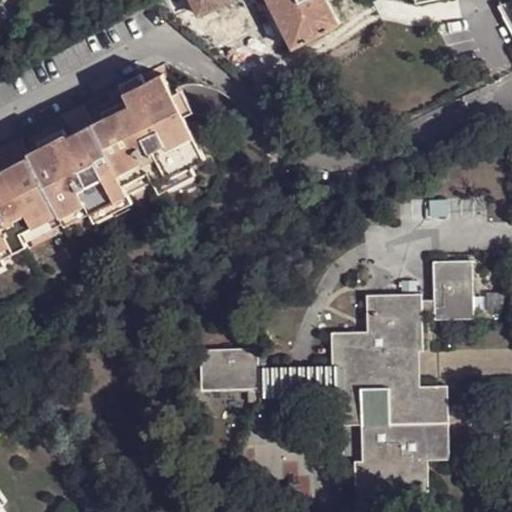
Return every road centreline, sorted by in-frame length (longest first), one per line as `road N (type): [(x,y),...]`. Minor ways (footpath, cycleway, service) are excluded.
road 1 (residential): [(0,118),(154,48),(195,64),(330,164),(359,168),(511,99)]
road 2 (residential): [(511,83),(477,22),(420,17)]
